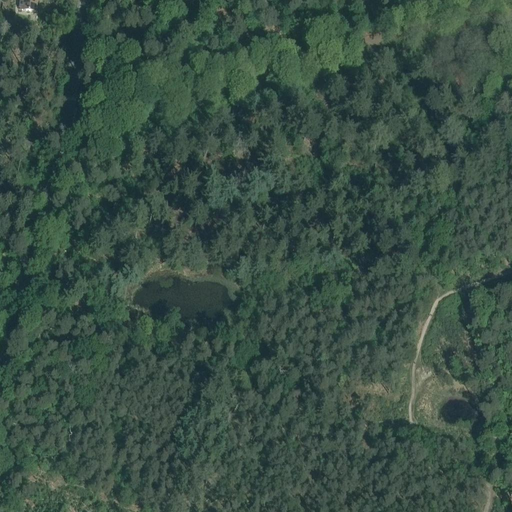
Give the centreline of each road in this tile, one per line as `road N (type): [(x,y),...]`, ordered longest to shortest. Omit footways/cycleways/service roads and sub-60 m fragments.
road 1 (unclassified): [(65,134),(511,5)]
road 2 (tertiary): [(0,355),(65,134)]
road 3 (tertiary): [(65,134),(84,0)]
